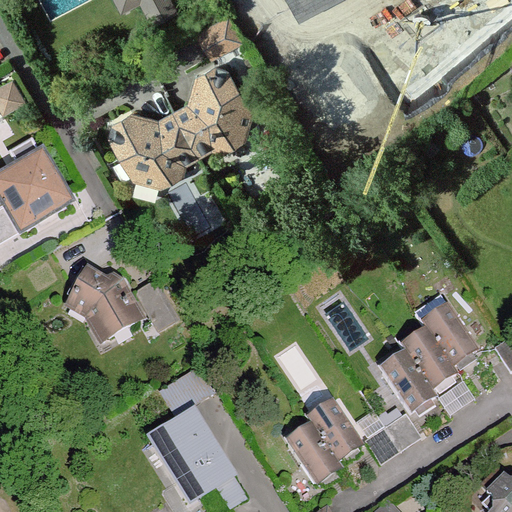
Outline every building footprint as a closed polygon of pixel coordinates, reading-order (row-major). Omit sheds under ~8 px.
[(116,0),(121,8),(135,0),(141,0),(150,16),(172,4),(170,0),(116,0)] [(315,0),(293,0),(299,9),(315,0)] [(228,14),(198,30),(212,56),(242,40),(228,14)] [(113,119),(109,133),(133,175),(158,182),(181,170),(183,159),(211,144),(223,147),(242,136),(249,109),(225,65),(214,63),(196,73),(187,101),(156,117),(129,110),(113,119)] [(23,99),(11,77),(0,83),(0,108),(2,111),(23,99)] [(0,244),(68,205),(30,140),(10,152),(18,166),(0,176),(0,244)] [(99,342),(141,318),(121,283),(111,277),(104,281),(85,269),(66,307),(85,317),(99,342)] [(179,322),(157,284),(153,283),(137,292),(136,297),(157,334),(179,322)] [(476,353),(446,307),(421,324),(424,329),(399,346),(404,353),(378,371),(409,418),(435,401),(431,395),(457,378),(451,369),(476,353)] [(511,371),(511,347),(508,342),(495,351),(510,372),(511,371)] [(215,395),(199,370),(160,394),(175,419),(215,395)] [(361,450),(331,403),(304,420),(308,427),(284,442),(316,490),(342,474),(337,466),(361,450)] [(247,497),(192,410),(145,440),(188,509),(217,491),(229,509),(247,497)] [(421,440),(406,417),(384,433),(399,455),(421,440)] [(380,467),(399,455),(384,433),(366,445),(380,467)] [(511,511),(511,483),(508,483),(504,478),(489,493),(493,497),(483,505),(490,511),(511,511)]
